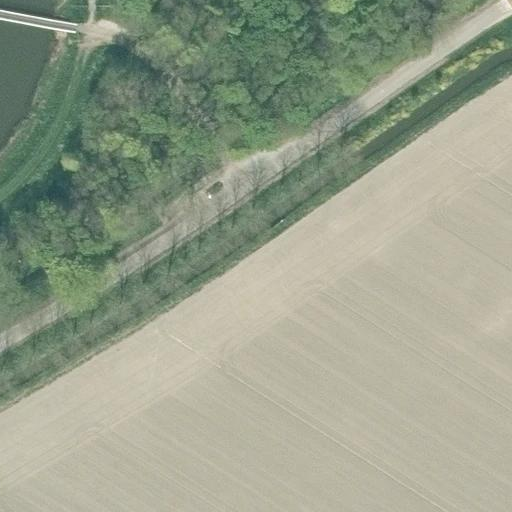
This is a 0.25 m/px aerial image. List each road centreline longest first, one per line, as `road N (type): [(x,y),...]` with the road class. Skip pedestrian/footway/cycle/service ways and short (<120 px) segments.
road 1 (unclassified): [(0,343),(511,1)]
road 2 (track): [(0,200),(55,130),(92,31)]
